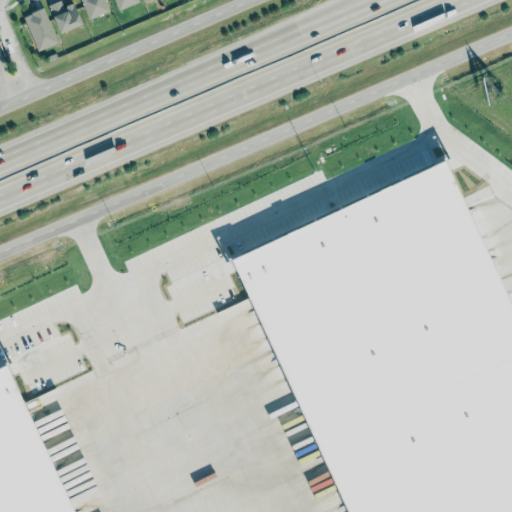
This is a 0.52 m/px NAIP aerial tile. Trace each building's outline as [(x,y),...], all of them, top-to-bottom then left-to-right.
[(59,33),(82,24),(73,2),(63,6),(60,0),(48,4),(59,33)] [(80,0),(89,19),(108,11),(103,0),(80,0)] [(139,1),(138,0),(114,0),(118,10),(139,1)] [(57,42),(43,7),(23,16),(37,50),(57,42)] [(232,259),(347,511),(511,511),(511,303),(444,157),(232,259)] [(0,511),(73,511),(4,365),(0,366),(0,511)]
